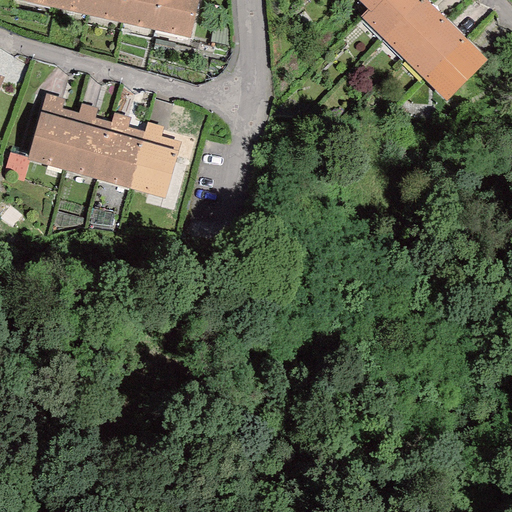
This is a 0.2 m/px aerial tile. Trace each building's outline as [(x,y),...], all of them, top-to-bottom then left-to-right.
[(35,0),(188,33),(195,0),(35,0)] [(363,0),(373,9),(381,0),(363,0)] [(418,0),(381,0),(373,9),(366,17),(450,97),(484,62),(418,0)] [(164,193),(175,155),(41,117),(31,156),(164,193)] [(28,157),(10,153),(5,175),(22,179),(28,157)] [(110,232),(114,214),(95,208),(88,229),(110,232)]
